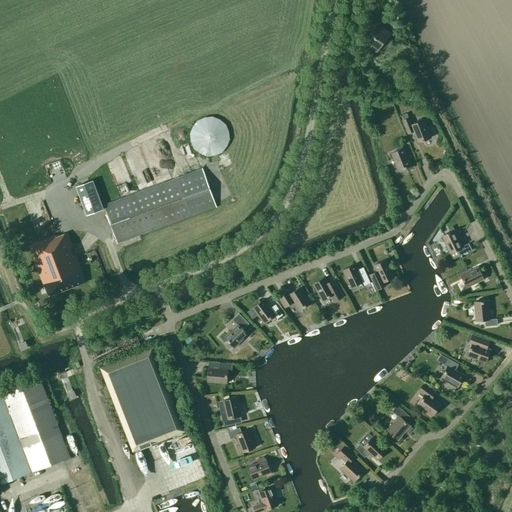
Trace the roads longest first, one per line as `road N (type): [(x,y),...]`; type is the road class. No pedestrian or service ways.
road 1 (unclassified): [(77,325),(90,311),(233,253),(274,222),(299,167),(334,0)]
road 2 (track): [(168,126),(323,54)]
